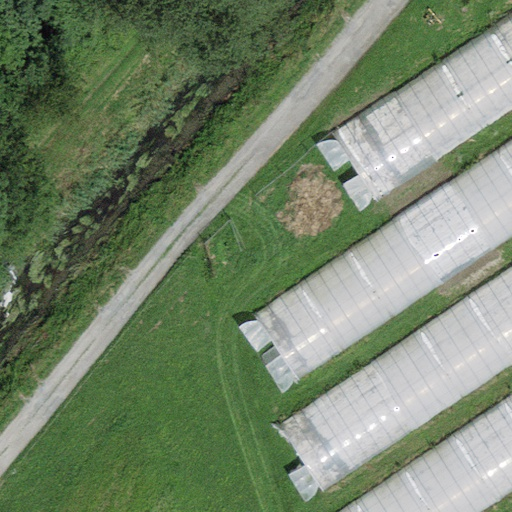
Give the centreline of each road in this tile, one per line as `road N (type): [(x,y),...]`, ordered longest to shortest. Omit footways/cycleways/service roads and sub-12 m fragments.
road 1 (track): [(0,460),(382,0)]
road 2 (track): [(0,268),(224,0)]
